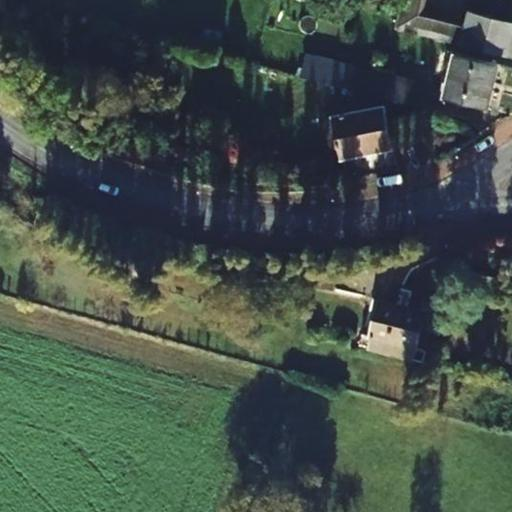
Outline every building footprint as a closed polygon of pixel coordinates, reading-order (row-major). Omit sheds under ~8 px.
[(394,25),(499,58),(506,31),(508,32),(510,26),(465,10),(461,25),(416,11),(419,0),(400,0),(399,7),(394,25)] [(511,32),(508,32),(506,31),(499,58),(511,61),(511,32)] [(441,99),(482,111),(496,68),(454,56),(441,99)] [(379,75),(331,63),(326,83),(338,86),(403,106),(410,79),(380,71),(379,75)] [(326,83),(324,82),(342,161),(421,141),(415,112),(388,118),(385,104),(345,114),(338,86),(326,83)] [(334,273),(306,271),(303,289),(332,291),(334,273)] [(423,361),(427,347),(417,345),(425,314),(379,301),(370,334),(362,333),(358,344),(423,361)]
